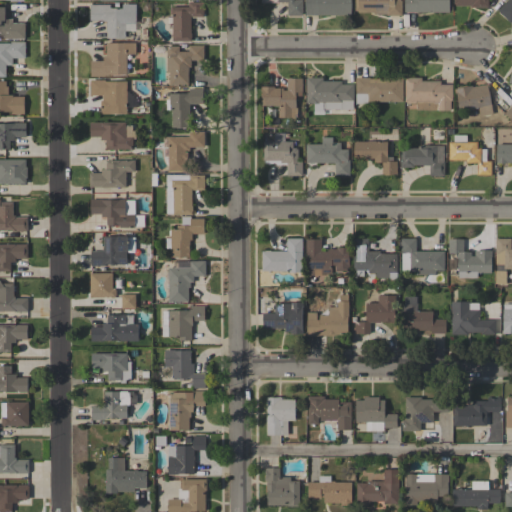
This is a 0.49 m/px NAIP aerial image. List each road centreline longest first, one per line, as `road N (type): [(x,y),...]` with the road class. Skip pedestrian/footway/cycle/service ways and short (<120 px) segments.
road 1 (residential): [(61,511),(57,0)]
road 2 (residential): [(237,511),(236,0)]
road 3 (residential): [(237,376),(511,374)]
road 4 (residential): [(237,214),(511,214)]
road 5 (residential): [(237,42),(472,46)]
